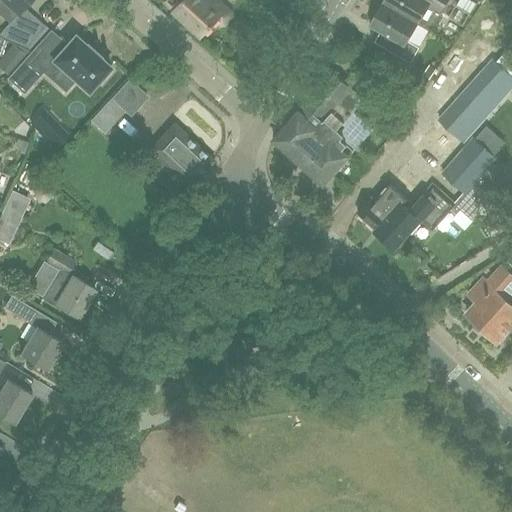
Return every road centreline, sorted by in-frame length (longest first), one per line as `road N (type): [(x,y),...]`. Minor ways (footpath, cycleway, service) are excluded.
road 1 (tertiary): [(34,511),(225,180)]
road 2 (tertiary): [(511,429),(389,309),(225,180)]
road 3 (unclassified): [(262,127),(114,0)]
road 4 (tertiary): [(262,127),(336,0)]
